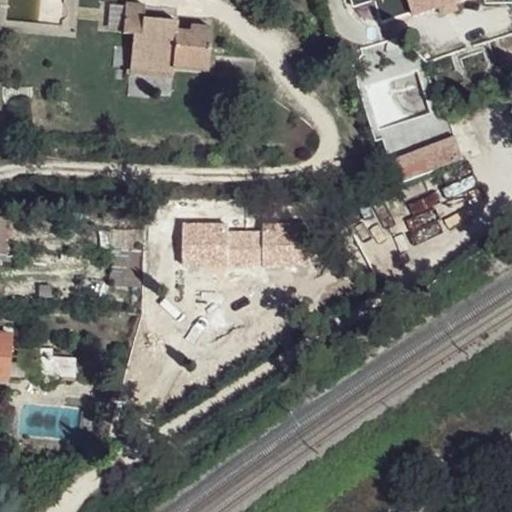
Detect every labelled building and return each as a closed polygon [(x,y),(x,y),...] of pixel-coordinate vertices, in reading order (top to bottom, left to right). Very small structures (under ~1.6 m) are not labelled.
[(352,0),(354,6),(376,1),(384,21),(413,14),(408,0),(352,0)] [(408,0),(413,14),(414,16),(468,0),(408,0)] [(144,6),(125,2),(122,34),(134,35),(133,50),(140,50),(139,65),(173,68),(205,71),(208,25),(190,24),(190,30),(175,27),(176,21),(144,16),(144,6)] [(173,68),(139,65),(138,75),(172,80),(173,68)] [(455,135),(394,158),(402,181),(464,158),(455,135)] [(229,223),(185,222),(184,267),(311,270),(312,221),(263,220),(263,231),(229,231),(229,223)] [(0,334),(0,377),(6,378),(9,336),(0,334)] [(71,362),(44,357),(26,363),(23,369),(25,377),(29,384),(40,389),(50,387),(59,381),(72,382),(71,362)]
